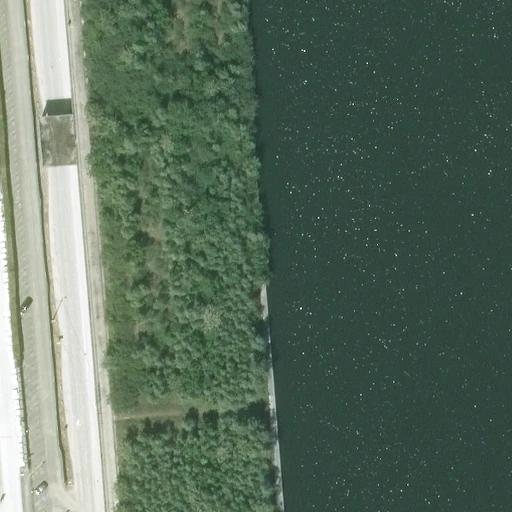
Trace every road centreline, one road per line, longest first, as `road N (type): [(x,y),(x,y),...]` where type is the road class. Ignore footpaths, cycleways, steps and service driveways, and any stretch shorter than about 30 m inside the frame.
road 1 (unclassified): [(45,0),(85,511)]
road 2 (unknown): [(0,387),(11,511)]
